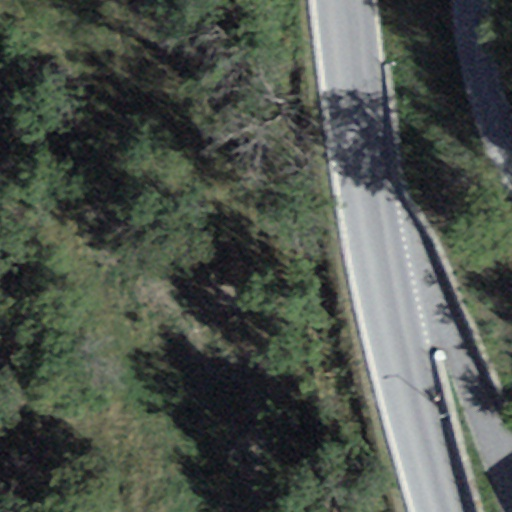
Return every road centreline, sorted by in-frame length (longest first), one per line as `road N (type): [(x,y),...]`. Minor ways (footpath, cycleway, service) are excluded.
road 1 (tertiary): [(442,511),(380,265),(344,0)]
road 2 (residential): [(511,156),(472,0)]
